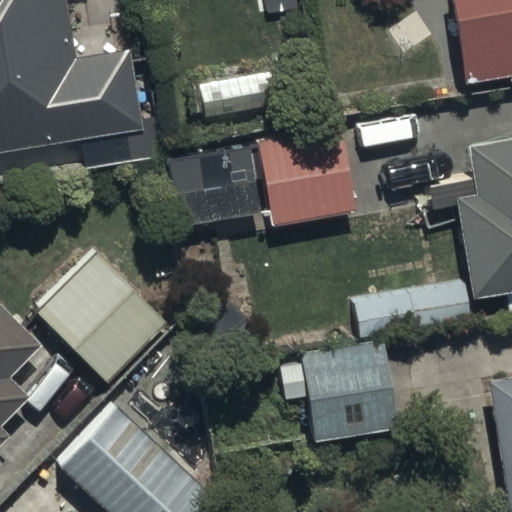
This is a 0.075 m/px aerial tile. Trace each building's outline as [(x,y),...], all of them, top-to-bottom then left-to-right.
[(0,0),(0,132),(134,111),(121,28),(69,36),(63,0),(0,0)] [(511,50),(511,0),(448,0),(459,60),(511,50)] [(348,194),(336,108),(163,132),(173,204),(266,192),(268,205),(348,194)] [(511,116),(460,124),(467,174),(450,176),(465,277),(511,269),(511,116)] [(162,309),(86,234),(29,292),(105,367),(162,309)] [(0,421),(5,417),(0,412),(0,401),(23,378),(6,362),(38,330),(0,292),(0,421)] [(392,414),(379,322),(296,334),(299,350),(274,353),(279,386),(304,383),(310,425),(392,414)] [(511,491),(511,354),(481,359),(502,493),(511,491)] [(167,511),(203,474),(107,386),(52,446),(124,511),(167,511)]
